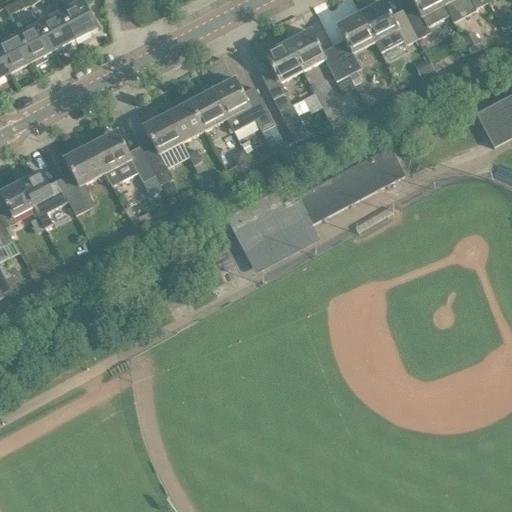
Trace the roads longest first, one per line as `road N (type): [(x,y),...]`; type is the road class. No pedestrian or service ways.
road 1 (tertiary): [(143,60),(0,137)]
road 2 (tertiary): [(259,0),(143,60)]
